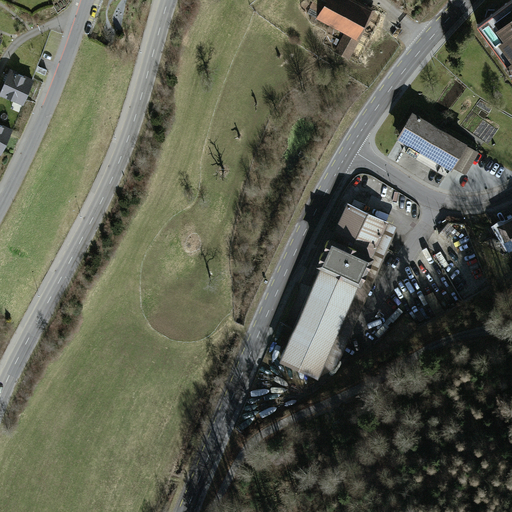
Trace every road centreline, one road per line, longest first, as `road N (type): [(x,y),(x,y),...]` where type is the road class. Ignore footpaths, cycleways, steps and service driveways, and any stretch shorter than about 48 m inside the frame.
road 1 (tertiary): [(0,396),(122,154),(168,0)]
road 2 (tertiary): [(185,511),(279,288),(348,152)]
road 3 (residential): [(0,212),(83,26)]
road 4 (tertiary): [(348,152),(406,66),(467,0)]
road 5 (unclassified): [(511,188),(470,205),(432,202),(348,152)]
